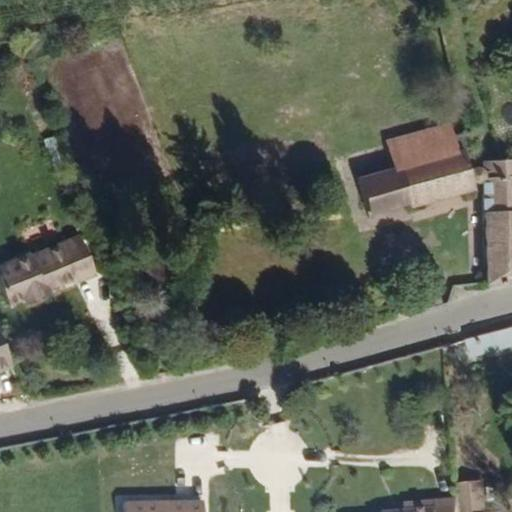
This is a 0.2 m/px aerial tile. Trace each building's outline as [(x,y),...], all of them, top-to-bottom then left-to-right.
[(470,176),(481,178),(481,153),(472,153),(462,114),(388,132),(394,158),(357,167),(364,203),(406,194),(407,198),(472,184),(470,176)] [(511,276),(511,152),(481,153),(481,178),(484,276),(511,276)] [(58,285),(60,289),(97,276),(85,238),(35,257),(34,255),(0,267),(0,277),(11,306),(28,301),(29,304),(50,297),(47,289),(58,285)] [(511,331),(471,338),(472,348),(511,343),(511,331)] [(0,368),(12,363),(0,332),(0,368)] [(492,511),(491,485),(465,487),(465,491),(466,511),(492,511)] [(466,511),(465,491),(465,487),(416,491),(417,498),(394,500),(394,507),(364,509),(363,511),(466,511)] [(205,511),(205,497),(127,499),(127,511),(205,511)]
